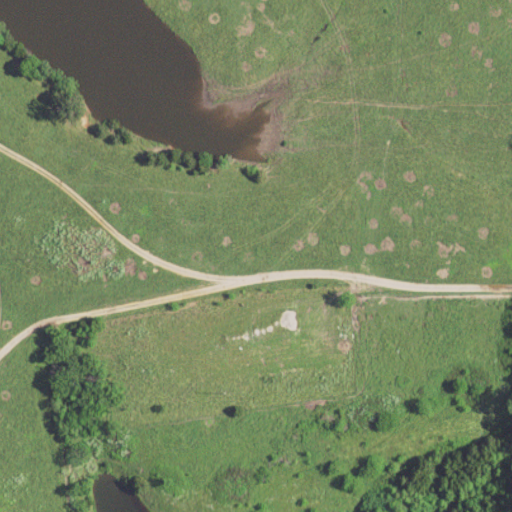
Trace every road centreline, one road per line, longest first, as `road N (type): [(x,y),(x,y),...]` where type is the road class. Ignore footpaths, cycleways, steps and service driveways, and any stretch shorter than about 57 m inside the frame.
road 1 (residential): [(0,358),(51,322),(322,273),(407,287),(511,287)]
road 2 (residential): [(0,147),(58,182),(142,255),(243,284)]
